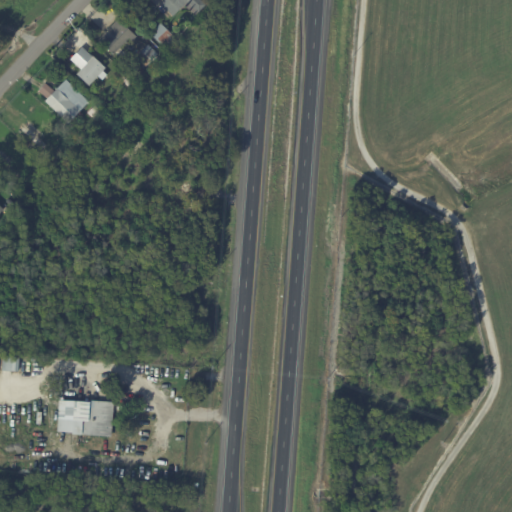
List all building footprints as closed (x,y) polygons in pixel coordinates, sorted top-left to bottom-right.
[(194,8),(186,0),(171,15),(158,3),(161,0),(200,0),(204,4),(197,11),(194,8)] [(131,40),(128,37),(113,53),(97,38),(117,17),(135,35),(131,40)] [(159,22),(174,37),(164,47),(149,32),(159,22)] [(158,53),(148,63),(137,52),(147,42),(158,53)] [(105,67),(102,70),(106,74),(101,79),(97,75),(88,85),(76,73),(80,68),(69,58),(81,46),(92,56),(93,55),(105,67)] [(138,78),(132,72),(139,65),(145,71),(138,78)] [(124,82),(129,77),(134,83),(130,87),(124,82)] [(81,107),(66,122),(43,100),(46,97),(37,89),(44,81),(53,90),(64,78),(87,100),(81,107)] [(87,111),(94,104),(103,113),(96,120),(87,111)] [(48,154),(16,123),(22,117),(55,147),(48,154)] [(20,357),(19,371),(3,371),(4,355),(20,357)] [(116,403),(114,437),(83,435),(84,421),(91,422),(92,407),(96,407),(96,401),(116,403)]
